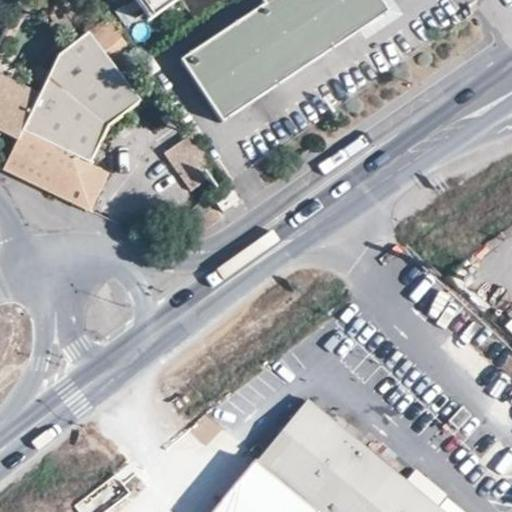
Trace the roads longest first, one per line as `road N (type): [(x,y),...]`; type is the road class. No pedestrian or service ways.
road 1 (residential): [(483,99),(408,117),(187,261)]
road 2 (secondary): [(440,136),(258,259)]
road 3 (secondary): [(258,259),(145,340)]
road 4 (residential): [(56,323),(4,447)]
road 5 (secondary): [(106,370),(4,447)]
